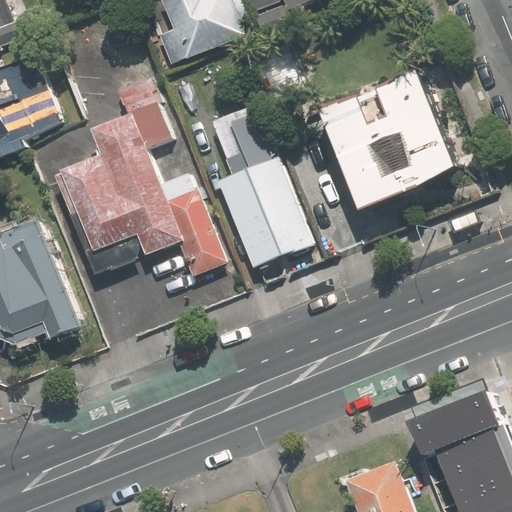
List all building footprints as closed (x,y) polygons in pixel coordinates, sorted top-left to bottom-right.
[(0,0),(0,51),(38,39),(24,0),(0,0)] [(170,0),(184,31),(164,40),(177,70),(253,37),(247,24),(261,18),(252,0),(170,0)] [(252,0),(261,18),(268,34),(271,33),(298,21),(294,13),(325,0),(252,0)] [(40,58),(0,74),(0,158),(31,146),(28,138),(66,122),(40,58)] [(334,111),(375,214),(473,175),(432,71),(334,111)] [(144,114),(100,132),(111,158),(74,171),(104,253),(148,237),(157,257),(186,244),(193,241),(177,200),(144,114)] [(284,157),(224,182),(260,269),(320,244),(284,157)] [(206,191),(177,200),(193,241),(186,244),(199,279),(235,262),(206,191)] [(480,212),(456,220),(460,232),(484,223),(480,212)] [(0,317),(7,315),(15,337),(56,322),(62,339),(91,328),(50,218),(0,235),(0,317)] [(511,511),(511,438),(507,425),(511,422),(501,394),(423,425),(434,453),(446,449),(470,511),(511,511)] [(422,511),(405,465),(352,485),(361,511),(422,511)]
